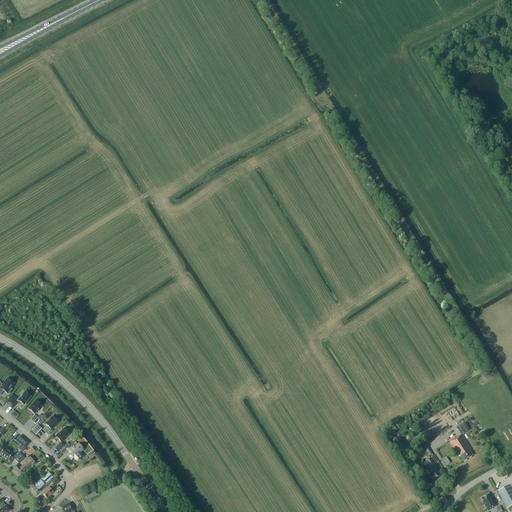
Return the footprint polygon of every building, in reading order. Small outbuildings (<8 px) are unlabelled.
[(0,395),(3,391),(8,394),(12,389),(10,389),(14,383),(7,379),(3,385),(0,383),(0,395)] [(25,392),(18,400),(24,405),(31,396),(25,392)] [(16,399),(12,396),(5,404),(11,409),(15,404),(13,402),(16,399)] [(36,401),(28,409),(34,414),(42,406),(36,401)] [(50,428),(45,432),(48,435),(52,431),(51,429),(58,422),(53,416),(45,424),(50,428)] [(31,431),(36,435),(42,428),(38,424),(31,431)] [(457,430),(461,436),(461,435),(469,430),(465,425),(457,430)] [(58,433),(55,436),(62,442),(65,439),(64,439),(69,433),(64,428),(59,433),(58,433)] [(16,441),(24,448),(29,443),(20,436),(16,441)] [(469,448),(461,436),(458,437),(450,441),(457,453),(458,453),(460,457),(461,456),(464,461),(473,456),(471,453),(472,452),(469,448)] [(64,446),(60,443),(55,449),(58,452),(63,447),(64,446)] [(68,451),(73,458),(74,457),(76,460),(82,456),(79,452),(82,450),(79,445),(75,448),(74,447),(68,451)] [(28,455),(34,450),(32,448),(32,447),(25,452),(25,453),(28,455)] [(4,448),(0,454),(8,460),(12,454),(4,448)] [(14,459),(18,464),(24,458),(20,454),(14,459)] [(441,457),(446,464),(450,462),(445,454),(441,457)] [(36,463),(29,455),(25,459),(28,462),(31,465),(32,467),(36,463)] [(424,463),(427,469),(429,468),(430,469),(429,470),(432,475),(433,474),(435,479),(440,476),(438,473),(440,472),(436,466),(433,468),(432,467),(432,468),(431,466),(438,462),(434,457),(424,463)] [(20,468),(23,472),(31,465),(28,462),(20,468)] [(23,472),(20,468),(17,464),(13,468),(20,476),(24,473),(23,472)] [(41,480),(45,484),(53,477),(49,473),(41,480)] [(51,481),(55,486),(59,482),(55,477),(51,481)] [(40,480),(37,484),(33,480),(28,485),(36,493),(40,489),(45,485),(40,480)] [(511,483),(500,491),(499,490),(496,492),(501,500),(502,500),(507,509),(511,505),(511,483)] [(42,493),(47,498),(53,492),(51,490),(54,487),(52,484),(49,487),(42,493)] [(96,488),(85,494),(87,498),(96,494),(95,492),(97,491),(96,488)] [(488,511),(496,506),(491,498),(490,498),(488,494),(482,498),(484,502),(483,502),(488,511)] [(11,510),(7,504),(5,505),(3,503),(4,502),(1,498),(0,499),(0,506),(1,508),(0,509),(0,511),(7,511),(11,510)] [(79,511),(76,506),(73,508),(70,503),(62,507),(64,511),(79,511)]
